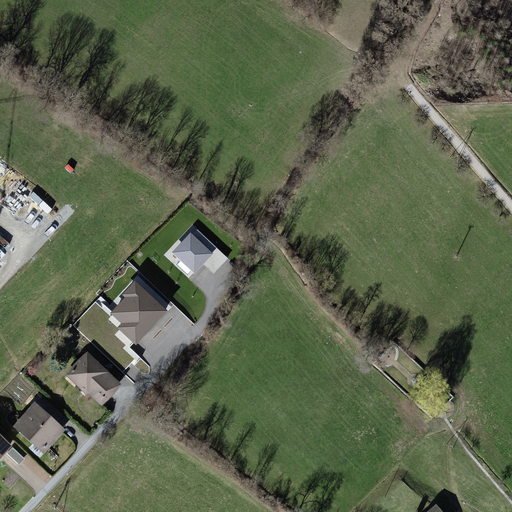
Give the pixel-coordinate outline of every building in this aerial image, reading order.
[(193,236),(176,253),(193,270),(210,252),(193,236)] [(103,314),(136,345),(167,312),(134,281),(103,314)] [(81,356),(66,375),(84,390),(98,402),(114,383),(81,356)] [(36,410),(16,432),(37,451),(46,441),(57,429),(36,410)] [(12,447),(6,454),(18,465),(24,458),(12,447)]
